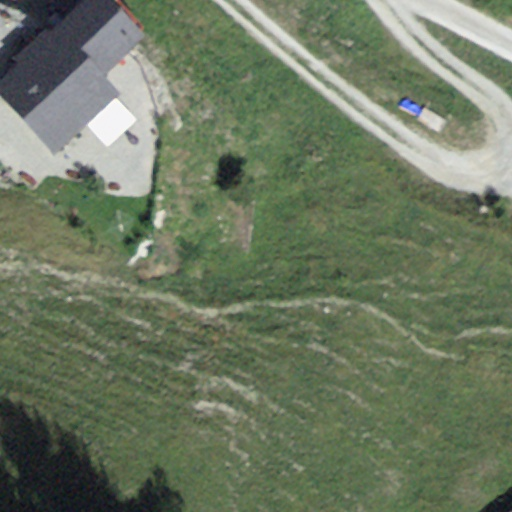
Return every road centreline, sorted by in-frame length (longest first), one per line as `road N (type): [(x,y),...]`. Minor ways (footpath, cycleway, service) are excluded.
road 1 (track): [(511,188),(466,189),(227,0)]
road 2 (track): [(377,0),(411,58),(511,124)]
